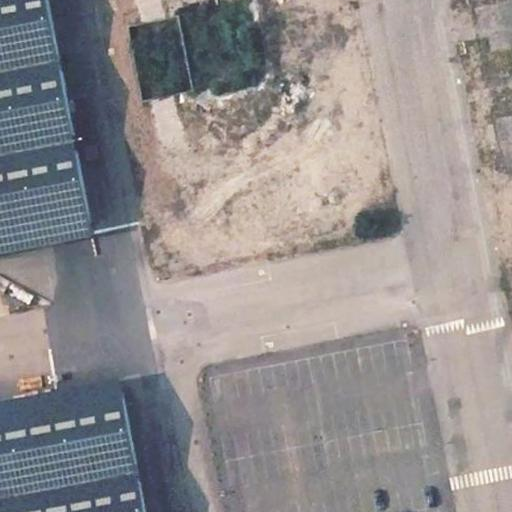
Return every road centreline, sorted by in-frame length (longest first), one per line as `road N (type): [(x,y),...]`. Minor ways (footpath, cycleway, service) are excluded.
road 1 (unclassified): [(181,511),(80,0)]
road 2 (unclassified): [(400,0),(500,511)]
